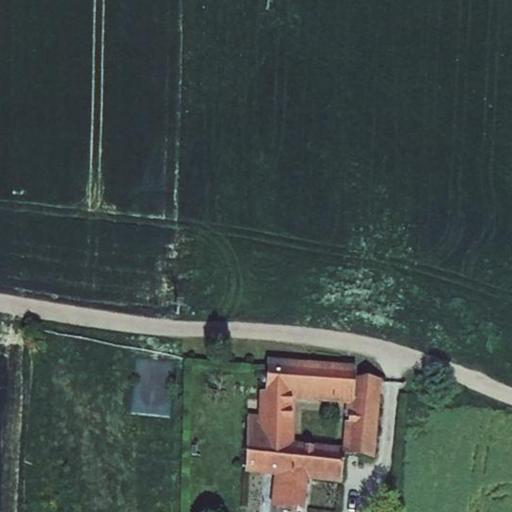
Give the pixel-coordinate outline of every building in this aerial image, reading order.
[(291,368),(266,366),(264,426),(248,424),(246,468),(280,472),(279,476),(277,476),(276,482),(279,483),(276,505),(298,507),(298,510),(305,511),(308,480),(305,479),(305,475),(343,480),(345,456),(289,450),(291,395),(291,368)] [(308,369),(291,368),(291,395),(307,395),(308,369)] [(342,371),(308,369),(307,395),(339,397),(342,371)] [(357,372),(342,371),(339,397),(352,398),(354,398),(357,378),(357,372)] [(382,380),(357,378),(354,398),(352,398),(347,436),(376,439),(382,380)] [(376,439),(347,436),(345,456),(374,459),(376,439)]
